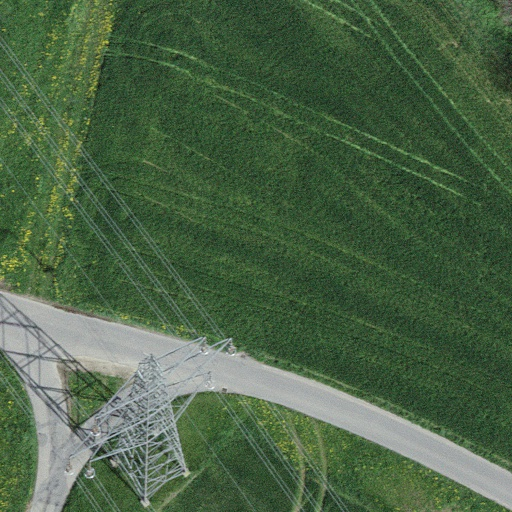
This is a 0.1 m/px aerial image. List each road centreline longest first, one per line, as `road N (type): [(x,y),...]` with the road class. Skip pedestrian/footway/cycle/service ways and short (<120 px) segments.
road 1 (unclassified): [(202,363),(436,449),(511,492)]
road 2 (unclassified): [(0,310),(202,363)]
road 3 (unclassified): [(202,363),(129,400),(57,463)]
road 4 (unclassified): [(0,316),(44,389),(57,463)]
